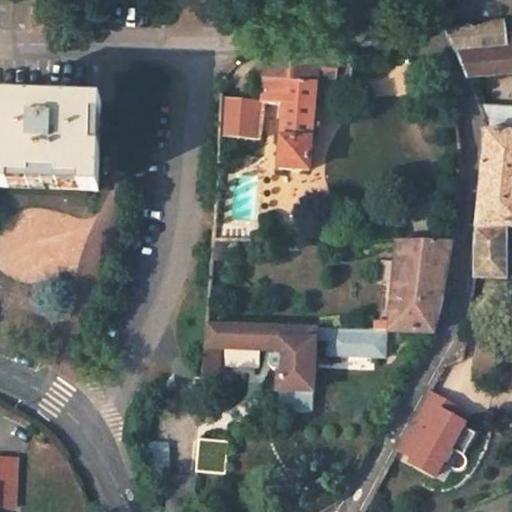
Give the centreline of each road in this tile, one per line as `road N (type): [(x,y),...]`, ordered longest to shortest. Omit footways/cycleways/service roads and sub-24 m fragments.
road 1 (residential): [(344,511),(445,335),(460,277),(471,137),(431,33)]
road 2 (residential): [(83,423),(120,382),(178,251),(193,142),(196,62),(188,42)]
road 3 (residential): [(431,33),(188,42)]
road 4 (residential): [(188,42),(0,45)]
